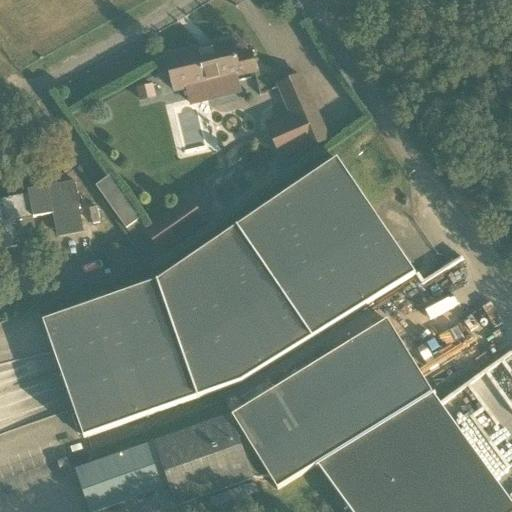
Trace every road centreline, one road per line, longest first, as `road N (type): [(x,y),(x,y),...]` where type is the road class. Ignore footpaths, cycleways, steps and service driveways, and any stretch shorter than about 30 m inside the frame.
road 1 (unclassified): [(511,313),(295,0)]
road 2 (unclassified): [(0,114),(190,0)]
road 3 (track): [(345,0),(511,9)]
